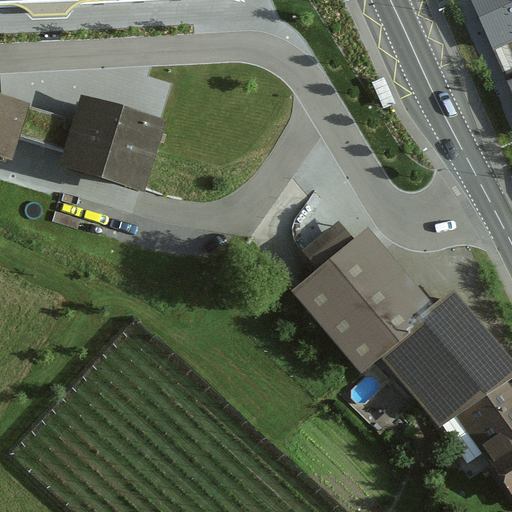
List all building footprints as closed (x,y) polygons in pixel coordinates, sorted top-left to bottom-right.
[(0,0),(0,12),(204,0),(0,0)] [(511,0),(471,0),(494,50),(511,42),(511,0)] [(18,140),(26,113),(0,104),(0,163),(11,166),(18,140)] [(71,156),(80,128),(26,113),(18,140),(71,156)] [(80,128),(71,156),(66,174),(136,195),(154,133),(84,113),(80,128)] [(388,356),(441,315),(409,274),(356,314),(388,356)] [(511,382),(511,369),(459,301),(441,315),(388,356),(448,432),(462,422),(506,387),(511,382)] [(511,394),(506,387),(462,422),(511,486),(511,394)]
